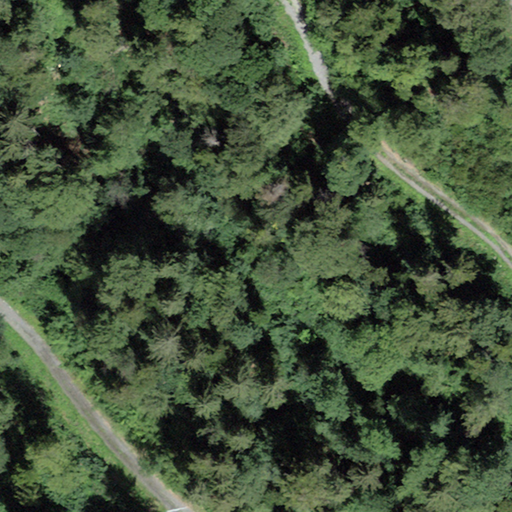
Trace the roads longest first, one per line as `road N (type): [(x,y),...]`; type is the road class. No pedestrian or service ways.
road 1 (track): [(511,261),(358,131),(324,80),(289,0)]
road 2 (track): [(0,308),(56,368),(112,449),(176,511)]
